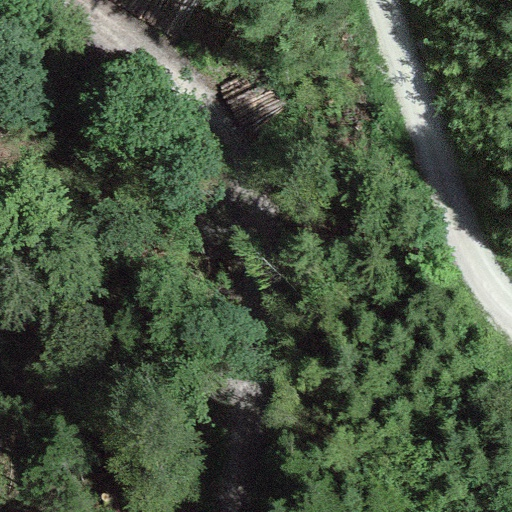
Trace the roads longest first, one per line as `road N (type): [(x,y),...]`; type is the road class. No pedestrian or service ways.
road 1 (track): [(73,0),(221,124),(255,193),(261,238),(234,511)]
road 2 (track): [(511,310),(463,238),(379,0)]
